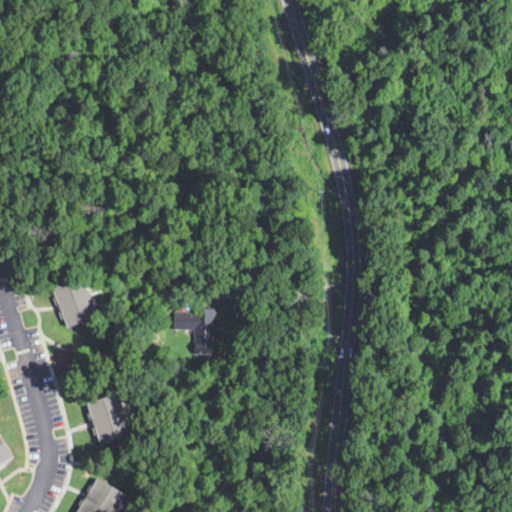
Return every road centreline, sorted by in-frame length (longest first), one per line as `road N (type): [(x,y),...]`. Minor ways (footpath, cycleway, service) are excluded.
road 1 (tertiary): [(333,511),(354,259),(346,188),(308,55)]
road 2 (residential): [(0,276),(41,412),(48,464),(28,511)]
